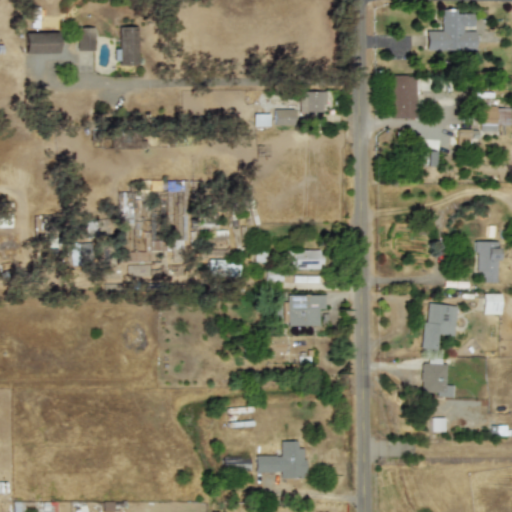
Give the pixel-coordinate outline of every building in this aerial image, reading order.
[(474,50),(474,29),(471,29),(471,14),(453,14),(453,10),(439,10),(439,30),(424,30),(424,50),(474,50)] [(135,26),(117,27),(117,49),(112,49),(112,64),(136,64),(135,26)] [(75,27),(75,50),(92,50),(92,27),(75,27)] [(56,52),(55,32),(21,32),(22,53),(56,52)] [(388,117),(414,117),(413,75),(387,75),(388,117)] [(322,91),(297,91),(298,112),(322,112),(322,91)] [(509,125),(509,107),(479,106),(478,130),(494,131),(494,125),(509,125)] [(272,125),(292,124),(292,109),(272,109),(272,125)] [(251,125),(266,126),(267,114),(251,113),(251,125)] [(468,140),(467,130),(455,130),(455,141),(468,140)] [(435,151),(419,150),(419,160),(424,160),(424,166),(434,166),(435,151)] [(130,217),(131,192),(117,192),(116,217),(130,217)] [(159,237),(177,238),(178,217),(174,217),(175,196),(160,195),(159,237)] [(495,282),(495,241),(473,241),(473,272),(481,272),(481,282),(495,282)] [(89,264),(88,243),(69,243),(70,265),(89,264)] [(319,250),(292,249),(292,268),(319,268),(319,250)] [(237,277),(238,260),(207,259),(207,276),(237,277)] [(499,294),(481,293),(481,314),(498,314),(499,294)] [(323,295),(282,294),(282,325),(317,325),(317,309),(323,309),(323,295)] [(419,348),(433,349),(435,334),(451,336),(454,306),(424,303),(419,348)] [(283,335),(262,335),(262,352),(283,353),(283,335)] [(419,363),(418,392),(435,392),(435,396),(450,397),(450,385),(443,385),(444,361),(426,361),(426,363),(419,363)] [(442,431),(442,418),(429,418),(429,431),(442,431)] [(279,477),(303,478),(303,448),(295,448),(295,440),(278,440),(278,455),(253,455),(253,472),(279,472),(279,477)] [(247,456),(221,457),(222,470),(248,469),(247,456)] [(51,510),(51,502),(39,502),(38,509),(32,509),(31,511),(38,511),(39,510),(51,510)]
